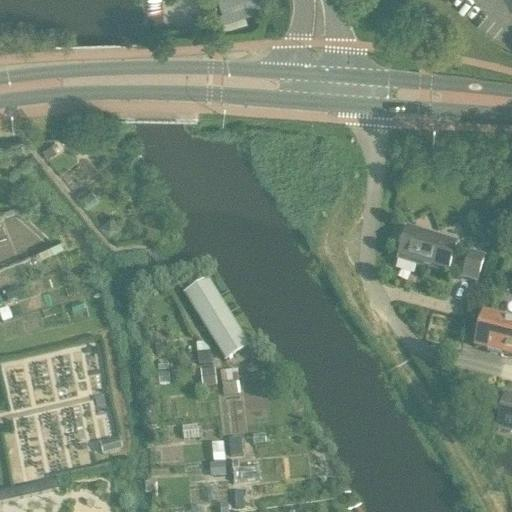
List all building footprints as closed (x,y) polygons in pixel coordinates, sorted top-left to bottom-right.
[(214,24),(264,10),(267,9),(263,0),(218,0),(222,13),(211,16),(214,24)] [(457,246),(407,230),(398,259),(448,275),(457,246)] [(485,259),(470,254),(462,279),(477,284),(485,259)] [(208,281),(184,295),(225,362),(249,347),(208,281)] [(511,357),(511,320),(484,313),(475,348),(511,357)] [(511,398),(506,397),(497,431),(511,435),(511,398)]
